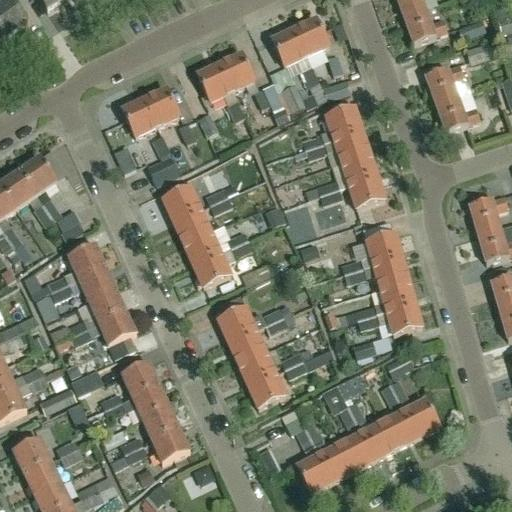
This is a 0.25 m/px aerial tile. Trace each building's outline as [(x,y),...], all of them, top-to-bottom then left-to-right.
[(34,0),(46,18),(67,4),(63,0),(34,0)] [(395,0),(403,23),(425,14),(437,9),(433,0),(395,0)] [(500,41),(501,41),(511,38),(511,9),(509,0),(500,0),(490,3),(500,41)] [(0,11),(0,32),(7,43),(28,29),(11,4),(0,11)] [(425,14),(403,23),(414,51),(436,43),(435,42),(447,37),(443,25),(431,30),(425,14)] [(490,22),(457,34),(462,47),(495,35),(490,22)] [(307,63),(328,53),(316,25),(294,35),(307,63)] [(307,63),(294,35),(271,46),(285,74),(299,67),(315,109),(326,105),(322,93),(321,94),(312,72),(311,72),(307,63)] [(511,38),(501,41),(511,79),(511,78),(511,38)] [(492,47),(465,56),(469,68),(496,60),(492,47)] [(241,60),(219,71),(232,98),(233,97),(254,88),(241,60)] [(327,64),(332,82),(343,78),(337,60),(327,64)] [(209,108),(223,102),(232,98),(219,71),(197,81),(209,108)] [(436,112),(458,103),(452,88),(464,84),(460,72),(448,77),(447,75),(426,83),(436,112)] [(322,93),(326,105),(327,108),(349,99),(345,85),(322,93)] [(511,115),(511,86),(502,90),(511,115)] [(274,89),(253,99),(261,115),(270,111),(272,116),(284,111),(274,89)] [(305,113),(295,91),(281,97),(291,119),(305,113)] [(166,95),(144,106),(157,133),(179,123),(166,95)] [(463,119),(458,103),(436,112),(446,140),(468,132),(468,131),(480,126),(475,115),(463,119)] [(157,133),(144,106),(122,116),(135,143),(157,133)] [(235,106),(226,110),(226,111),(233,127),(243,123),(235,106)] [(273,118),(278,129),(288,125),(283,113),(273,118)] [(333,147),(362,137),(354,114),(325,124),(329,136),(320,139),(320,140),(301,146),(305,156),(323,150),(333,147)] [(209,119),(198,124),(206,142),(218,137),(209,119)] [(206,142),(198,124),(178,134),(186,151),(195,146),(197,149),(207,144),(206,142)] [(369,159),(368,157),(363,142),(362,137),(333,147),(336,156),(341,169),(369,159)] [(151,146),(159,163),(169,158),(161,141),(151,146)] [(327,159),(323,150),(305,156),(308,165),(327,159)] [(348,192),(377,182),(369,159),(341,169),(341,171),(348,192)] [(136,174),(129,160),(118,165),(124,180),(136,174)] [(170,162),(147,172),(156,193),(180,183),(170,162)] [(18,177),(52,228),(62,222),(51,204),(49,205),(44,196),(56,188),(39,163),(18,177)] [(0,189),(0,192),(15,216),(29,207),(35,202),(18,177),(0,189)] [(385,205),(377,182),(348,192),(356,215),(385,205)] [(320,201),(338,195),(335,186),(335,185),(305,195),(308,205),(319,202),(320,201)] [(0,225),(3,224),(5,223),(15,216),(0,192),(0,225)] [(172,229),(200,216),(190,194),(162,206),(172,229)] [(209,211),(228,203),(224,194),(204,202),(209,211)] [(341,204),(338,195),(320,201),(319,202),(322,210),(341,204)] [(232,212),(228,203),(209,211),(213,221),(232,212)] [(477,241),(500,234),(495,219),(507,215),(504,203),(492,206),(469,212),(477,241)] [(35,216),(34,217),(44,233),(52,228),(42,212),(35,216)] [(74,216),(56,226),(62,237),(61,238),(67,249),(84,239),(78,228),(81,227),(74,216)] [(209,237),(200,216),(172,229),(182,250),(209,237)] [(511,230),(500,234),(477,241),(486,270),(508,263),(508,262),(511,261),(511,230)] [(13,253),(21,248),(10,232),(2,238),(3,238),(13,253)] [(209,237),(182,250),(192,271),(219,259),(209,237)] [(229,255),(248,246),(244,237),(225,245),(229,255)] [(13,253),(3,238),(0,240),(0,252),(5,260),(7,259),(13,254),(13,253)] [(363,275),(402,264),(396,241),(366,249),(370,262),(341,270),(343,279),(343,281),(363,275)] [(219,259),(192,271),(202,294),(230,281),(225,271),(236,267),(234,264),(252,256),(248,246),(229,255),(219,259)] [(299,255),(303,267),(315,263),(311,251),(299,255)] [(51,300),(106,275),(95,252),(68,264),(74,278),(64,282),(63,281),(46,289),(51,300)] [(13,254),(7,259),(14,270),(21,265),(13,254)] [(343,281),(343,279),(310,288),(314,299),(375,282),(380,295),(409,287),(402,264),(363,275),(343,281)] [(242,282),(247,293),(275,281),(270,270),(242,282)] [(1,280),(8,289),(15,284),(9,275),(1,280)] [(106,275),(51,300),(54,308),(72,300),(73,301),(82,297),(88,309),(115,297),(106,275)] [(500,317),(511,313),(511,282),(491,289),(500,317)] [(409,287),(380,295),(384,309),(344,319),(347,330),(357,327),(377,321),(416,310),(409,287)] [(87,335),(97,331),(125,318),(115,297),(88,309),(93,321),(83,325),(87,335)] [(0,325),(11,319),(0,299),(0,325)] [(227,349),(255,336),(264,332),(265,332),(291,320),(287,310),(261,322),(260,319),(249,324),(245,315),(239,301),(216,312),(222,325),(217,327),(227,349)] [(50,302),(36,308),(46,330),(61,324),(50,302)] [(423,333),(416,310),(377,321),(357,327),(359,335),(389,327),(394,342),(423,333)] [(511,313),(500,317),(508,346),(511,344),(511,313)] [(135,340),(125,318),(97,331),(71,343),(75,352),(102,340),(108,353),(130,343),(135,340)] [(324,321),(328,335),(337,332),(333,318),(324,321)] [(291,320),(265,332),(269,341),(295,329),(291,320)] [(87,335),(83,325),(66,333),(71,343),(87,335)] [(0,349),(23,339),(18,329),(0,337),(0,349)] [(227,349),(237,370),(265,358),(255,337),(255,336),(227,349)] [(23,339),(0,349),(0,375),(6,373),(0,361),(0,358),(26,346),(23,339)] [(38,358),(49,352),(43,340),(32,345),(38,358)] [(130,343),(108,353),(113,366),(135,356),(130,343)] [(303,367),(303,368),(329,356),(325,346),(280,366),(284,376),(303,367)] [(372,346),(352,351),(357,369),(372,365),(371,361),(375,360),(372,346)] [(265,358),(237,370),(247,392),(275,379),(265,358)] [(407,359),(385,371),(392,384),(414,372),(407,359)] [(303,367),(284,376),(288,385),(307,377),(303,368),(303,367)] [(121,383),(127,396),(130,405),(131,405),(159,393),(149,370),(121,383)] [(77,371),(67,375),(71,386),(82,381),(77,371)] [(6,373),(0,375),(0,401),(44,381),(39,372),(22,380),(22,381),(11,386),(6,373)] [(97,378),(72,389),(78,403),(103,392),(97,378)] [(275,379),(247,392),(257,414),(285,402),(275,379)] [(48,390),(44,381),(0,401),(0,428),(26,416),(20,404),(31,399),(31,398),(48,390)] [(398,386),(389,390),(399,409),(408,404),(398,386)] [(399,409),(389,390),(381,395),(390,413),(399,409)] [(347,413),(348,412),(337,391),(321,399),(333,421),(338,418),(347,435),(356,430),(347,413)] [(169,414),(159,393),(131,405),(140,427),(169,414)] [(70,394),(39,409),(45,422),(76,407),(70,394)] [(100,407),(103,416),(123,408),(119,399),(100,407)] [(426,407),(403,418),(417,445),(439,433),(426,407)] [(123,408),(103,416),(108,426),(127,418),(123,408)] [(356,408),(348,412),(347,413),(356,430),(365,425),(356,408)] [(80,411),(67,416),(77,437),(89,431),(80,411)] [(169,414),(140,427),(150,448),(178,435),(169,414)] [(403,418),(382,429),(396,455),(417,445),(403,418)] [(0,435),(0,452),(21,444),(15,429),(0,435)] [(382,429),(361,440),(374,466),(396,455),(382,429)] [(313,430),(305,434),(332,488),(353,477),(340,451),(327,457),(313,430)] [(332,488),(305,434),(296,439),(310,465),(297,472),(311,499),(332,488)] [(188,457),(178,435),(150,448),(160,470),(188,457)] [(361,440),(340,451),(353,477),(374,466),(361,440)] [(124,460),(143,452),(138,442),(119,450),(124,460)] [(23,481),(51,467),(40,445),(12,458),(23,481)] [(59,463),(78,454),(74,445),(55,454),(59,463)] [(147,462),(143,452),(124,460),(128,470),(147,462)] [(78,454),(59,463),(64,473),(83,464),(78,454)] [(211,460),(190,469),(198,490),(219,481),(211,460)] [(280,475),(275,464),(264,470),(269,480),(280,475)] [(61,489),(51,467),(23,481),(33,503),(61,489)] [(148,475),(138,481),(143,491),(154,486),(148,475)] [(71,510),(61,489),(33,503),(37,511),(68,511),(113,490),(109,480),(75,495),(79,506),(71,510)] [(113,490),(68,511),(88,511),(117,499),(113,490)] [(160,490),(147,500),(155,510),(168,500),(160,490)] [(114,501),(101,511),(123,511),(114,501)]
